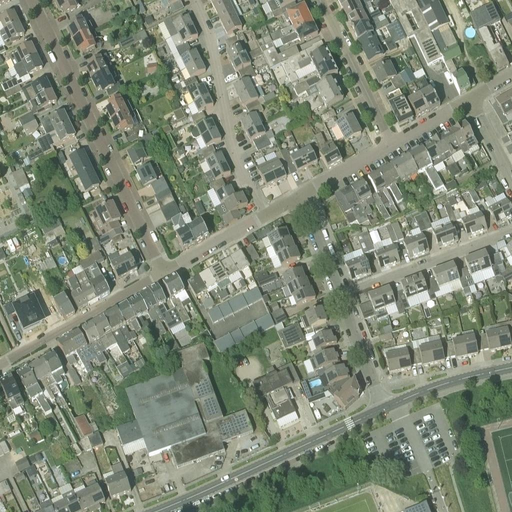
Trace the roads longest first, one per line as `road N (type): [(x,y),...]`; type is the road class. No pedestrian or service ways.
road 1 (residential): [(163,271),(32,0)]
road 2 (tertiary): [(154,511),(382,409)]
road 3 (unclassified): [(265,215),(234,156),(209,31),(195,0)]
road 4 (residential): [(0,364),(163,271)]
road 5 (unclassified): [(338,296),(511,231)]
road 6 (residential): [(390,144),(319,0)]
road 7 (tertiary): [(382,409),(511,367)]
road 8 (unclassified): [(382,409),(338,296)]
